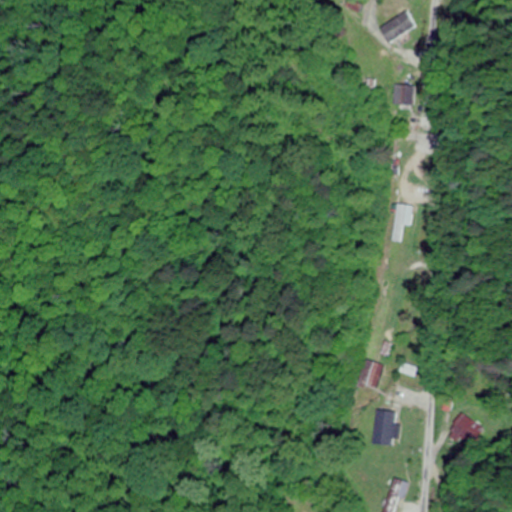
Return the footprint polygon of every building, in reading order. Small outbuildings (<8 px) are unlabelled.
[(417,28),(411,14),(401,18),(407,32),(417,28)] [(404,206),(392,206),(392,242),(404,242),(404,206)] [(384,368),(370,361),(360,383),(375,389),(384,368)] [(418,377),(420,369),(405,365),(403,372),(418,377)] [(477,449),(488,427),(465,414),(453,436),(477,449)] [(380,511),(397,511),(413,487),(401,479),(380,511)]
